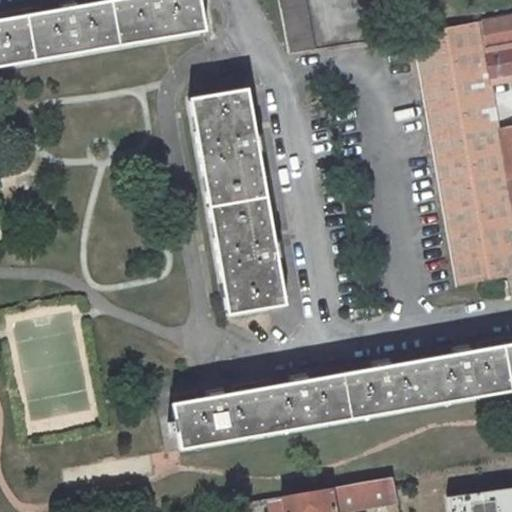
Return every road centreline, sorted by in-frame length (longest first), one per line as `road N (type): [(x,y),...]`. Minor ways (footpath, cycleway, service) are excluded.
road 1 (residential): [(415,330),(235,361),(201,336),(168,100),(189,71),(255,34)]
road 2 (residential): [(415,330),(363,58),(275,73)]
